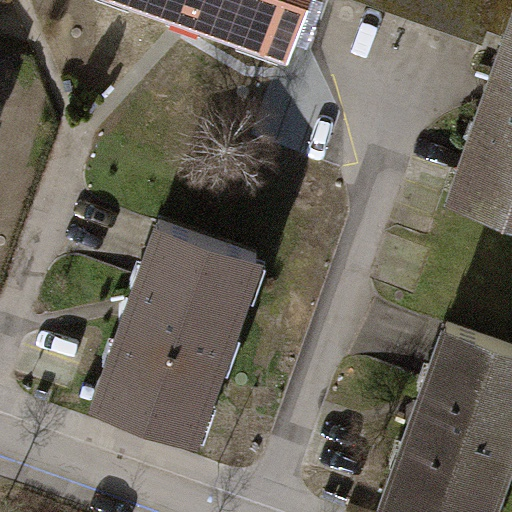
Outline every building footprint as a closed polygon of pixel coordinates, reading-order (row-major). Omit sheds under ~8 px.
[(175,0),(277,36),(290,0),(175,0)] [(362,0),(411,17),(417,0),(362,0)] [(470,38),(483,0),(417,0),(411,17),(470,38)] [(511,0),(510,0),(445,186),(511,210),(511,0)] [(154,218),(89,398),(182,431),(246,251),(154,218)] [(511,344),(438,319),(375,501),(407,511),(478,511),(511,414),(511,344)]
